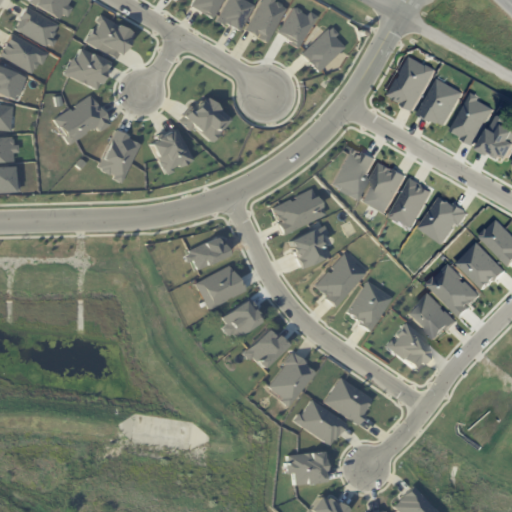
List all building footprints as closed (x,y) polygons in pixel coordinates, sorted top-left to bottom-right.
[(66,0),(63,5),(68,8),(63,17),(58,14),(55,19),(25,3),(26,0),(66,0)] [(192,0),(190,5),(212,18),(222,0),(192,0)] [(226,0),(214,21),(223,26),(224,23),(238,31),(253,5),(243,0),(226,0)] [(260,0),(243,30),(265,43),(285,8),(273,1),(273,0),(260,0)] [(25,7),(57,25),(49,38),(53,40),(49,47),(44,44),(42,47),(11,30),(25,7)] [(277,32),(290,40),(287,44),(296,50),(317,17),(309,11),(306,15),(292,7),(277,32)] [(83,42),(116,60),(131,32),(98,14),(83,42)] [(300,53),(316,72),(343,47),(335,37),(338,34),(330,26),(300,53)] [(0,48),(0,57),(28,74),(35,64),(38,65),(44,55),(9,33),(0,48)] [(62,74),(96,91),(110,62),(77,47),(62,74)] [(386,95),(399,102),(399,100),(401,101),(399,104),(411,111),(419,97),(434,69),(425,64),(424,65),(408,56),(398,73),(401,74),(398,79),(396,77),(386,95)] [(0,68),(22,78),(16,96),(11,94),(9,100),(0,96),(0,68)] [(436,78),(461,93),(443,125),(438,123),(437,124),(429,119),(428,121),(416,114),(436,78)] [(178,121),(182,116),(179,114),(201,91),(233,120),(210,142),(194,127),(189,131),(178,121)] [(460,138),(472,145),(492,109),(476,100),(478,97),(470,92),(449,130),(461,137),(460,138)] [(51,120),(68,144),(95,126),(98,132),(109,124),(90,95),(51,120)] [(51,97),(58,96),(60,105),(53,107),(51,97)] [(0,105),(10,106),(7,132),(0,131),(0,105)] [(496,115),(503,119),(502,123),(511,129),(511,149),(507,159),(501,156),(499,160),(476,148),(496,115)] [(176,127),(192,161),(178,168),(177,165),(170,169),(172,172),(165,176),(147,142),(176,127)] [(116,129),(140,143),(121,182),(95,167),(116,129)] [(0,137),(8,137),(9,145),(15,145),(15,153),(9,153),(10,161),(0,161),(0,137)] [(348,144),(353,147),(362,152),(363,150),(375,158),(369,169),(351,200),(343,195),(342,195),(333,190),(334,188),(326,184),(348,144)] [(78,159),(84,163),(77,170),(73,165),(78,159)] [(366,183),(369,185),(371,180),(369,179),(379,162),(384,165),(393,169),(393,168),(406,175),(382,216),(357,201),(366,183)] [(0,166),(13,166),(13,181),(18,181),(18,192),(0,193),(0,166)] [(389,215),(390,215),(389,217),(398,221),(399,220),(411,227),(431,191),(423,187),(419,185),(421,183),(410,177),(389,215)] [(266,208),(308,188),(322,214),(279,235),(266,208)] [(417,227),(441,244),(453,227),(452,227),(455,222),(458,225),(466,213),(464,211),(465,210),(453,202),(452,204),(446,200),(446,201),(438,196),(417,227)] [(495,219),(511,236),(511,263),(508,267),(477,236),(495,219)] [(320,224),(324,233),(317,236),(326,255),(296,268),(283,241),(314,227),(320,224)] [(213,235),(221,255),(193,270),(189,260),(182,263),(179,256),(184,254),(182,250),(213,235)] [(475,242),(506,272),(495,282),(493,279),(481,291),(454,264),(475,242)] [(341,253),(361,273),(330,307),(320,299),(322,296),(311,285),(341,253)] [(447,263),(479,295),(458,319),(424,284),(447,263)] [(228,264),(242,291),(204,311),(191,283),(228,264)] [(364,280),(389,298),(365,332),(354,325),(355,322),(342,312),(364,280)] [(426,292),(455,321),(446,332),(444,330),(433,341),(405,314),(426,292)] [(245,297),(259,319),(231,339),(227,334),(223,336),(218,327),(222,325),(217,317),(245,297)] [(402,322),(429,346),(419,359),(422,362),(413,373),(382,345),(402,322)] [(272,335),(282,345),(258,369),(248,358),(246,360),(238,352),(262,329),(269,337),(272,335)] [(288,351),(311,372),(284,408),(276,401),(278,398),(262,383),(288,351)] [(336,377),(367,398),(359,412),(361,414),(354,425),(319,402),(336,377)] [(307,399),(343,423),(325,446),(289,421),(295,413),(297,414),(307,399)] [(283,455),(316,451),(319,481),(288,486),(287,474),(281,475),(279,463),(283,462),(283,455)] [(408,487),(430,511),(394,511),(388,505),(408,487)] [(302,511),(340,511),(342,510),(331,502),(329,504),(316,495),(302,511)]
